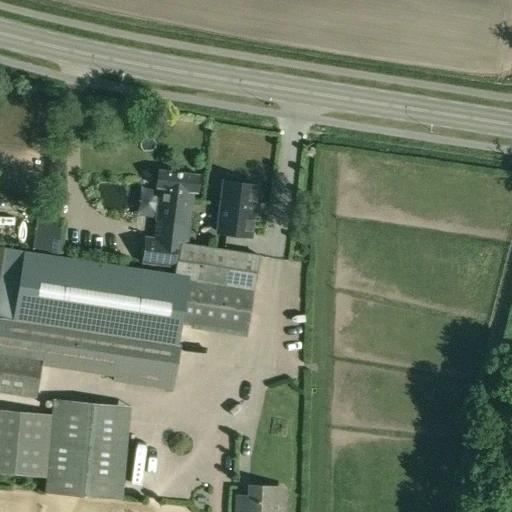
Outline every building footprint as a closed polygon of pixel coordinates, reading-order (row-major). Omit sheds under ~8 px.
[(199,176),(158,171),(155,188),(160,188),(156,220),(154,239),(146,238),(143,263),(175,267),(178,245),(186,246),(186,245),(187,245),(187,244),(194,193),(197,193),(199,176)] [(232,179),(232,183),(223,182),(217,232),(250,236),(257,186),(248,185),(248,181),(232,179)] [(32,249),(62,254),(66,221),(37,217),(32,249)] [(0,393),(36,400),(43,360),(0,353),(0,340),(116,358),(113,382),(170,391),(182,318),(248,328),(260,255),(187,244),(187,245),(187,247),(179,245),(174,274),(0,247),(0,393)] [(44,494),(122,502),(131,407),(52,399),(51,413),(0,407),(0,469),(46,473),(44,494)] [(132,417),(132,465),(143,465),(143,417),(132,417)] [(234,511),(271,511),(272,488),(249,486),(248,502),(236,501),(234,511)]
